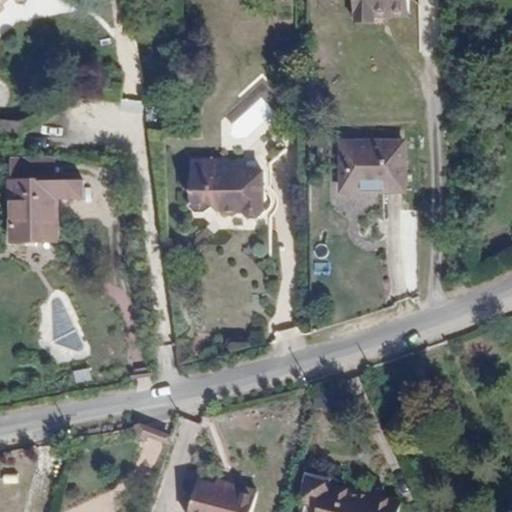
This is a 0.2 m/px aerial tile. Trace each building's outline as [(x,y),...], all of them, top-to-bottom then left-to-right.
[(357,12),(377,11),(377,6),(411,6),(410,0),(355,0),(356,7),(357,7),(357,12)] [(406,183),(406,136),(345,136),(344,182),(406,183)] [(192,152),(192,165),(220,165),(220,153),(192,152)] [(55,155),(14,155),(15,176),(55,176),(55,155)] [(263,165),(220,165),(192,165),(192,198),(206,199),(217,210),(242,211),(251,219),(261,220),(269,212),(263,190),(258,187),(263,178),(263,165)] [(58,234),(58,193),(85,192),(85,176),(55,176),(15,176),(13,176),(13,233),(58,234)] [(192,209),(217,210),(206,199),(192,198),(192,209)] [(74,384),(94,379),(91,367),(71,372),(74,384)] [(157,461),(164,438),(142,431),(135,454),(157,461)] [(331,478),(308,472),(302,499),(306,500),(303,511),(400,511),(403,500),(330,482),(331,478)] [(229,490),(230,486),(208,479),(206,484),(229,490)] [(190,480),(180,511),(242,511),(248,491),(230,486),(229,490),(206,484),(190,480)]
